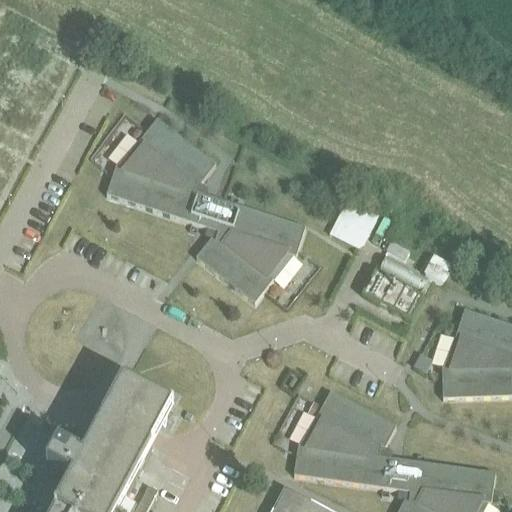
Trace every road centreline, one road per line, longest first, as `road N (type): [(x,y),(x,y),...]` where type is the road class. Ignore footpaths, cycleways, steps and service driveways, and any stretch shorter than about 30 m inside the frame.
road 1 (residential): [(16,316),(14,351),(31,381),(78,398),(110,386),(130,358),(132,325),(116,295)]
road 2 (residential): [(228,351),(239,380),(205,445),(206,477),(188,511)]
road 3 (residential): [(116,295),(228,351)]
road 4 (residential): [(116,295),(69,277),(37,289),(16,316)]
